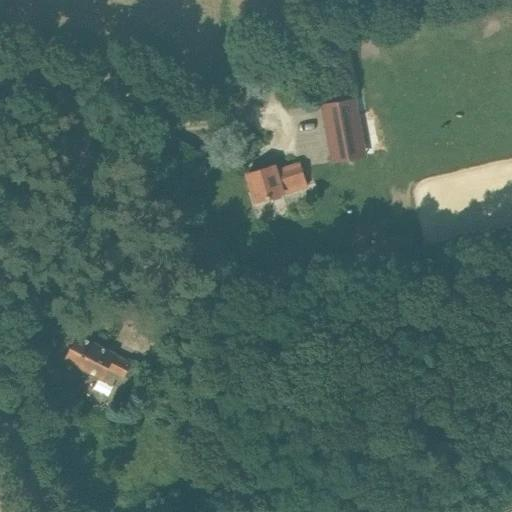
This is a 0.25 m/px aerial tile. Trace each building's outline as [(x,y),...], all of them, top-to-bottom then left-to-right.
[(322,103),(332,161),(366,155),(356,98),(322,103)] [(277,170),(275,165),(248,173),(258,201),(284,193),(284,195),(307,187),(300,163),(277,170)] [(415,233),(388,236),(380,238),(380,241),(373,241),(374,246),(356,248),(357,255),(417,248),(415,233)] [(157,321),(157,315),(157,307),(131,306),(130,320),(157,321)] [(116,352),(79,334),(66,359),(103,378),(108,368),(123,376),(131,361),(115,353),(116,352)]
